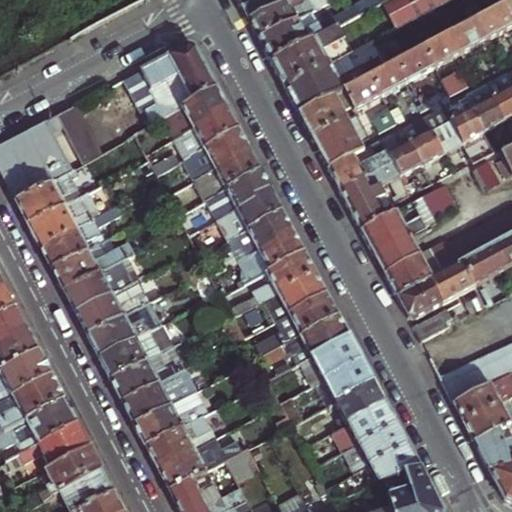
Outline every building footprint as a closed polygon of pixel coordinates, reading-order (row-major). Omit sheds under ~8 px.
[(260,0),(247,7),(258,27),(264,38),(315,11),(323,6),(320,1),(316,3),(314,0),(260,0)] [(388,0),(387,1),(400,27),(450,0),(388,0)] [(315,11),(264,38),(272,53),(276,60),(343,24),(363,13),(358,4),(321,23),(315,11)] [(511,29),(511,28),(511,17),(505,5),(481,18),(492,39),(511,29)] [(492,39),(481,18),(428,47),(439,67),(486,42),(492,39)] [(343,24),(276,60),(285,77),(290,86),(350,54),(343,40),(350,36),(343,24)] [(435,69),(439,67),(428,47),(402,60),(413,81),(435,69)] [(187,49),(139,75),(156,107),(143,114),(152,129),(218,91),(210,77),(197,52),(187,49)] [(357,68),(350,54),(290,86),(300,104),(304,113),(347,90),(375,75),(392,66),(385,53),(357,68)] [(413,81),(402,60),(392,66),(375,75),(387,95),(407,84),(413,81)] [(463,68),(445,78),(453,94),(472,84),(463,68)] [(511,117),(511,78),(510,74),(499,79),(488,85),(507,120),(511,117)] [(347,90),(352,100),(358,110),(371,103),(387,95),(375,75),(347,90)] [(488,85),(468,96),(486,131),(494,127),(507,120),(488,85)] [(347,90),(304,113),(312,128),(317,137),(351,119),(344,104),(352,100),(347,90)] [(224,103),(218,91),(152,129),(136,138),(142,149),(168,133),(173,142),(183,135),(192,130),(193,132),(212,122),(211,118),(227,109),(224,103)] [(476,136),(486,131),(468,96),(447,107),(466,141),(476,136)] [(434,105),(431,99),(425,102),(428,108),(434,105)] [(423,111),(428,108),(425,102),(420,105),(423,111)] [(403,105),(394,109),(401,122),(409,118),(403,105)] [(383,132),(401,122),(394,109),(392,106),(374,116),(383,132)] [(431,115),(425,118),(432,130),(444,153),(455,148),(466,141),(447,107),(431,115)] [(184,163),(240,132),(235,124),(227,109),(211,118),(212,122),(193,132),(197,138),(182,146),(185,152),(154,171),(158,179),(184,163)] [(360,114),(351,119),(360,137),(369,132),(360,114)] [(436,157),(444,153),(432,130),(425,118),(415,124),(404,129),(424,164),(436,157)] [(16,204),(74,174),(58,143),(68,138),(58,119),(0,149),(0,174),(5,183),(16,204)] [(360,137),(351,119),(317,137),(324,149),(325,153),(329,160),(363,142),(360,137)] [(413,169),(424,164),(404,129),(396,134),(401,145),(390,151),(396,162),(402,174),(402,175),(413,169)] [(246,144),(240,132),(184,163),(195,184),(216,172),(217,174),(233,165),(233,161),(250,151),(246,144)] [(126,144),(140,170),(151,165),(147,159),(142,149),(136,138),(126,144)] [(367,149),(333,167),(340,180),(344,188),(396,162),(390,151),(384,140),(367,149)] [(365,146),(363,142),(329,160),(331,163),(333,167),(367,149),(365,146)] [(206,204),(261,173),(257,165),(250,151),(233,161),(233,165),(217,174),(216,172),(195,184),(206,204)] [(509,166),(511,171),(511,151),(500,157),(494,160),(498,167),(507,162),(509,166)] [(354,207),(362,221),(387,208),(381,197),(388,193),(383,184),(402,174),(396,162),(344,188),(354,207)] [(490,162),(476,170),(487,192),(501,185),(490,162)] [(507,162),(498,167),(500,171),(509,166),(507,162)] [(509,166),(500,171),(503,176),(511,171),(509,166)] [(28,228),(81,200),(73,183),(87,175),(84,168),(74,174),(16,204),(24,219),(28,228)] [(511,171),(503,176),(506,182),(511,179),(511,171)] [(255,201),(271,192),(268,185),(261,173),(206,204),(213,216),(218,214),(221,221),(237,213),(238,214),(255,205),(255,201)] [(438,190),(426,196),(437,218),(460,206),(448,184),(438,190)] [(227,243),(283,214),(280,208),(271,192),(255,201),(255,205),(238,214),(237,213),(221,221),(225,229),(221,231),(227,243)] [(188,215),(177,194),(169,199),(174,209),(179,219),(188,215)] [(40,250),(93,223),(84,205),(91,201),(88,196),(82,200),(81,200),(28,228),(36,242),(40,250)] [(387,208),(362,221),(363,224),(365,228),(390,215),(388,211),(387,208)] [(511,209),(453,241),(465,264),(498,245),(511,237),(511,209)] [(390,215),(365,228),(377,249),(381,257),(415,239),(435,228),(427,214),(407,224),(400,210),(390,215)] [(116,211),(93,223),(40,250),(47,264),(51,272),(105,244),(98,230),(120,218),(116,211)] [(227,243),(235,257),(254,247),(258,254),(260,253),(261,255),(278,245),(278,241),(293,233),(290,226),(283,214),(227,243)] [(260,253),(258,254),(238,265),(243,272),(242,283),(244,288),(266,276),(305,255),(301,248),(293,233),(278,241),(278,245),(261,255),(260,253)] [(201,259),(206,256),(195,236),(190,239),(198,253),(201,259)] [(511,237),(498,245),(511,269),(511,271),(511,237)] [(384,264),(389,273),(424,255),(418,245),(415,239),(381,257),(384,264)] [(453,241),(442,246),(454,269),(465,264),(453,241)] [(63,295),(122,264),(135,257),(129,245),(116,253),(110,242),(105,244),(51,272),(59,287),(63,295)] [(465,264),(477,286),(501,274),(511,269),(498,245),(465,264)] [(442,246),(434,249),(437,254),(446,274),(454,269),(442,246)] [(402,297),(436,279),(446,274),(437,254),(434,249),(424,255),(389,273),(398,290),(402,297)] [(305,255),(266,276),(272,287),(266,285),(252,292),(259,306),(316,276),(313,269),(305,255)] [(129,278),(122,264),(63,295),(70,307),(75,317),(113,297),(108,289),(129,278)] [(436,279),(447,302),(465,293),(477,286),(465,264),(454,269),(446,274),(436,279)] [(316,276),(259,306),(266,318),(276,313),(281,322),(289,317),(327,297),(324,290),(316,276)] [(411,315),(419,317),(447,302),(436,279),(402,297),(407,306),(411,315)] [(144,296),(138,284),(113,297),(75,317),(82,329),(87,340),(163,299),(164,299),(158,288),(144,296)] [(0,318),(16,311),(12,303),(4,289),(0,291),(0,318)] [(482,295),(466,303),(473,315),(488,307),(482,295)] [(327,297),(289,317),(295,327),(276,337),(277,340),(252,354),(256,362),(282,349),(339,318),(336,312),(327,297)] [(168,309),(163,299),(87,340),(95,354),(99,361),(150,335),(162,328),(155,316),(168,309)] [(234,320),(252,310),(247,301),(229,311),(233,319),(234,320)] [(455,317),(451,309),(418,327),(425,340),(458,323),(455,317)] [(8,340),(26,330),(22,322),(16,311),(0,318),(0,348),(10,343),(8,340)] [(306,351),(311,360),(350,339),(347,333),(339,318),(282,349),(288,361),(306,351)] [(246,322),(237,326),(245,341),(254,336),(246,322)] [(0,374),(38,354),(35,347),(26,330),(8,340),(10,343),(0,348),(0,374)] [(158,350),(150,335),(99,361),(106,375),(110,383),(166,354),(163,348),(158,350)] [(323,383),(362,362),(359,356),(350,339),(311,360),(308,362),(309,365),(312,367),(314,366),(323,383)] [(458,402),(471,396),(482,390),(494,384),(505,379),(511,375),(511,345),(446,380),(458,402)] [(122,406),(170,381),(185,373),(173,350),(166,354),(110,383),(117,397),(122,406)] [(0,374),(0,406),(51,379),(47,371),(38,354),(0,374)] [(335,405),(374,384),(369,375),(362,362),(323,383),(320,385),(321,387),(324,389),(326,387),(335,405)] [(0,436),(64,403),(59,393),(51,379),(0,406),(0,436)] [(471,396),(458,402),(464,412),(468,421),(505,402),(511,398),(511,392),(505,379),(494,384),(482,390),(471,396)] [(134,428),(187,400),(197,395),(194,388),(189,390),(187,385),(176,391),(170,381),(122,406),(130,420),(134,428)] [(381,396),(374,384),(335,405),(332,407),(333,409),(335,411),(338,410),(347,427),(386,406),(381,396)] [(511,398),(505,402),(468,421),(474,431),(478,439),(511,422),(511,398)] [(146,450),(204,419),(201,413),(195,416),(187,400),(134,428),(140,439),(146,450)] [(292,429),(302,423),(290,402),(280,407),(292,429)] [(72,418),(64,403),(0,436),(0,455),(5,465),(19,458),(77,427),(72,418)] [(358,448),(397,427),(392,418),(386,406),(347,427),(337,433),(340,438),(350,433),(358,448)] [(194,453),(211,444),(204,431),(209,429),(204,419),(146,450),(153,464),(158,474),(174,465),(177,460),(192,451),(194,453)] [(511,422),(478,439),(509,497),(511,498),(511,422)] [(50,471),(89,451),(85,443),(77,427),(19,458),(24,467),(43,457),(50,471)] [(369,469),(408,448),(404,440),(397,427),(358,448),(349,453),(352,459),(361,454),(369,469)] [(216,442),(211,444),(194,453),(192,451),(177,460),(174,465),(158,474),(163,483),(169,495),(207,474),(222,467),(226,464),(242,456),(237,447),(223,455),(216,442)] [(389,483),(403,478),(421,471),(417,464),(408,448),(369,469),(360,474),(362,478),(371,473),(379,486),(383,485),(389,483)] [(60,495),(101,474),(97,466),(89,451),(50,471),(47,474),(54,488),(48,491),(52,499),(60,495)] [(242,456),(226,464),(229,470),(238,486),(260,474),(248,452),(242,456)] [(442,511),(421,471),(403,478),(409,493),(388,501),(391,511),(442,511)] [(68,511),(83,511),(113,496),(108,486),(101,474),(60,495),(68,511)] [(207,474),(169,495),(178,511),(232,511),(247,504),(241,491),(222,501),(207,474)] [(121,511),(119,508),(113,496),(83,511),(121,511)]
